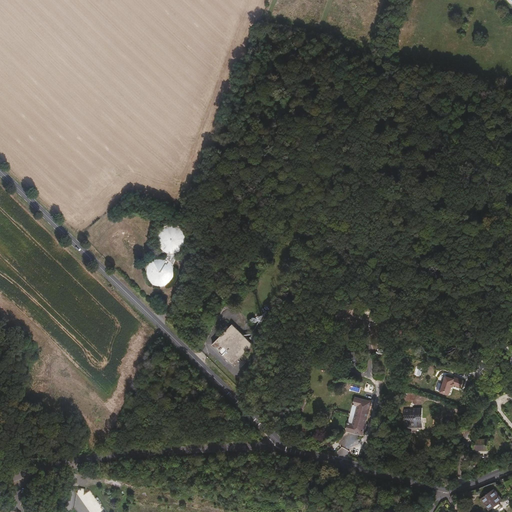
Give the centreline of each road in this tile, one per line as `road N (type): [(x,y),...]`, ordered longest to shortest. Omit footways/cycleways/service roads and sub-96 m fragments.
road 1 (secondary): [(0,170),(284,445)]
road 2 (unclassified): [(81,460),(284,445)]
road 3 (secondary): [(284,445),(446,487)]
